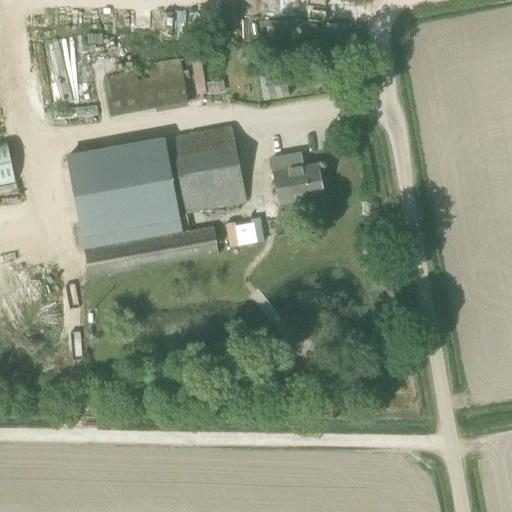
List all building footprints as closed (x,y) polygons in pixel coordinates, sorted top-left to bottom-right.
[(83,71),(75,37),(48,44),(57,85),(65,83),(63,75),(83,71)] [(190,58),(190,92),(215,92),(215,82),(200,82),(200,58),(190,58)] [(138,72),(103,79),(111,121),(188,106),(180,64),(179,59),(153,63),(154,69),(155,71),(148,72),(150,78),(140,80),(138,72)] [(164,137),(66,155),(81,234),(179,216),(207,211),(242,204),(227,126),(164,137)] [(0,186),(14,184),(5,140),(0,140),(0,186)] [(293,155),(270,159),(279,204),(323,196),(316,164),(296,168),(293,155)] [(182,232),(84,250),(89,278),(217,255),(212,227),(210,227),(190,231),(182,232)]
